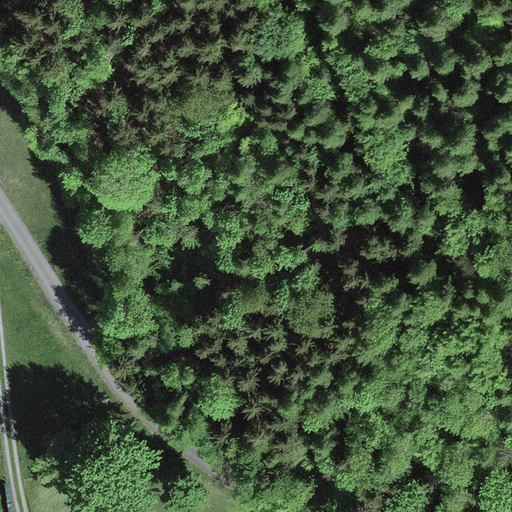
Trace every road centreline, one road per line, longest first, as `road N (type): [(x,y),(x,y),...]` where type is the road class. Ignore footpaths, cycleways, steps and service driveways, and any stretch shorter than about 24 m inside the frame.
road 1 (unclassified): [(0,201),(105,368),(157,423),(278,511)]
road 2 (track): [(105,368),(127,248),(130,163),(110,52),(113,0)]
road 3 (track): [(26,511),(9,442),(0,341)]
